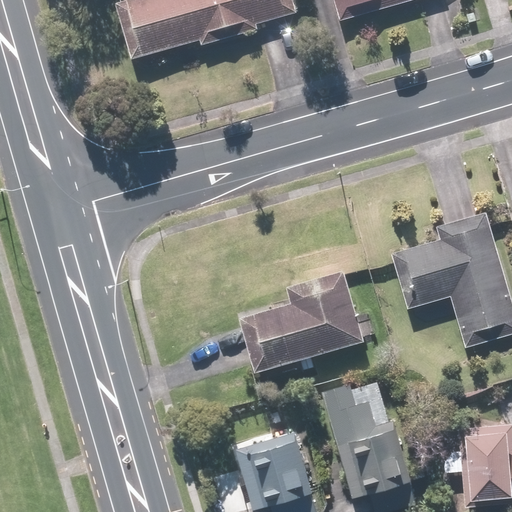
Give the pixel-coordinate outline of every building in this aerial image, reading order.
[(136,0),(113,7),(129,62),(195,43),(197,49),(255,31),(253,26),(297,13),(293,0),(136,0)] [(329,0),(337,22),(405,0),(329,0)] [(437,244),(391,257),(406,310),(446,298),(461,349),(511,334),(511,314),(483,216),(433,230),(437,244)] [(351,317),(339,277),(284,293),(288,305),(234,321),(250,375),(376,339),(369,312),(351,317)] [(331,417),(322,420),(348,504),(409,485),(375,376),(324,392),(331,417)] [(511,451),(510,427),(459,431),(465,507),(511,503),(511,451)] [(312,511),(292,436),(232,452),(247,511),(257,511),(276,507),(277,511),(312,511)]
